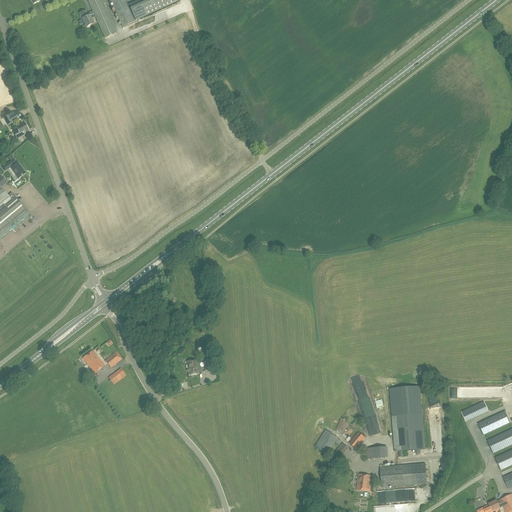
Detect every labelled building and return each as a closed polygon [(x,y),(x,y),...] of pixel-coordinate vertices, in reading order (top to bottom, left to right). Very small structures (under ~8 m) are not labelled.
[(87,0),(105,38),(116,33),(100,0),(87,0)] [(110,0),(122,27),(135,21),(129,7),(125,0),(110,0)] [(136,21),(178,1),(177,0),(139,0),(129,5),(136,21)] [(88,16),(85,10),(79,13),(82,19),(88,16)] [(160,20),(180,15),(179,10),(159,14),(160,20)] [(90,15),(82,19),(86,27),(94,24),(91,19),(95,17),(94,15),(90,16),(90,15)] [(18,119),(15,114),(10,117),(9,115),(4,117),(8,125),(13,123),(12,122),(18,119)] [(24,122),(16,126),(18,130),(13,132),(17,139),(26,134),(25,133),(29,131),(24,122)] [(10,167),(18,178),(25,173),(18,163),(17,164),(14,159),(2,168),(5,171),(10,167)] [(8,196),(0,186),(0,237),(29,214),(12,193),(8,196)] [(105,365),(93,350),(83,358),(95,373),(105,365)] [(116,351),(105,360),(111,368),(122,358),(116,351)] [(186,368),(187,368),(188,375),(199,374),(197,360),(187,361),(187,365),(186,365),(186,368)] [(206,371),(215,369),(217,369),(215,360),(204,362),(206,371)] [(121,368),(117,371),(122,378),(126,375),(121,368)] [(391,389),(393,415),(421,413),(419,387),(391,389)] [(465,416),(488,409),(485,401),(462,408),(465,416)] [(489,407),(465,417),(467,422),(491,412),(489,407)] [(478,424),(483,436),(510,423),(504,411),(478,424)] [(393,415),(392,415),(395,452),(400,452),(404,451),(415,450),(419,450),(420,450),(425,450),(422,413),(421,413),(393,415)] [(336,429),(341,431),(346,421),(341,418),(336,429)] [(511,445),(511,428),(487,441),(493,454),(511,445)] [(325,430),(315,447),(328,455),(338,438),(325,430)] [(365,438),(358,432),(349,443),(356,449),(365,438)] [(348,448),(342,443),(337,449),(329,459),(335,465),(344,455),(343,454),(348,448)] [(384,447),(366,449),(366,460),(385,458),(384,447)] [(511,449),(495,458),(501,471),(511,466),(511,449)] [(382,487),(414,484),(427,483),(425,463),(380,467),(382,487)] [(511,472),(503,477),(508,489),(511,487),(511,472)] [(358,482),(371,484),(372,476),(358,474),(358,482)] [(371,484),(358,482),(357,490),(370,492),(371,484)] [(500,506),(501,508),(503,506),(506,511),(511,511),(511,493),(498,501),(498,502),(500,506)] [(500,508),(501,508),(500,506),(498,502),(498,501),(497,501),(496,500),(488,504),(489,506),(484,509),(485,511),(497,511),(497,510),(500,508)]
